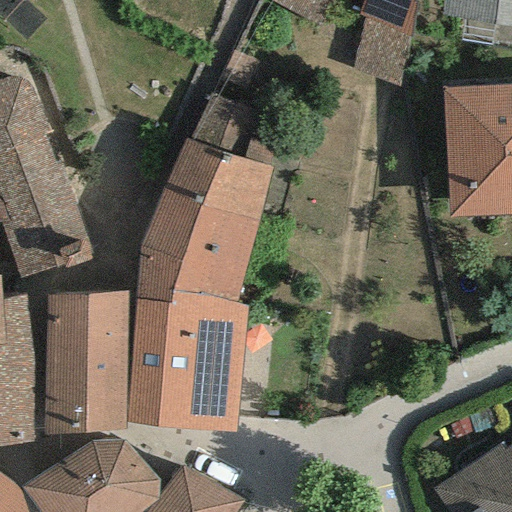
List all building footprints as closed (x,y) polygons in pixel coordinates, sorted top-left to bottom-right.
[(269,0),(309,22),(321,0),(269,0)] [(414,0),(361,0),(357,14),(364,16),(352,65),(399,87),(414,0)] [(511,0),(443,0),(442,14),(511,22),(511,0)] [(0,82),(0,201),(7,219),(8,221),(0,223),(0,227),(19,280),(55,267),(90,254),(45,135),(50,132),(25,84),(8,79),(0,82)] [(246,106),(210,93),(192,142),(227,155),(246,106)] [(511,97),(439,102),(447,236),(511,232),(511,97)] [(192,142),(184,141),(138,233),(137,409),(235,421),(238,293),(272,168),(227,155),(192,142)] [(0,446),(33,444),(18,297),(1,299),(0,285),(0,446)] [(122,295),(44,296),(46,435),(124,434),(122,295)] [(511,511),(511,436),(422,491),(434,511),(511,511)] [(89,445),(20,486),(38,511),(138,511),(157,498),(156,478),(120,441),(89,445)] [(157,498),(145,511),(231,511),(241,500),(180,469),(157,498)]
